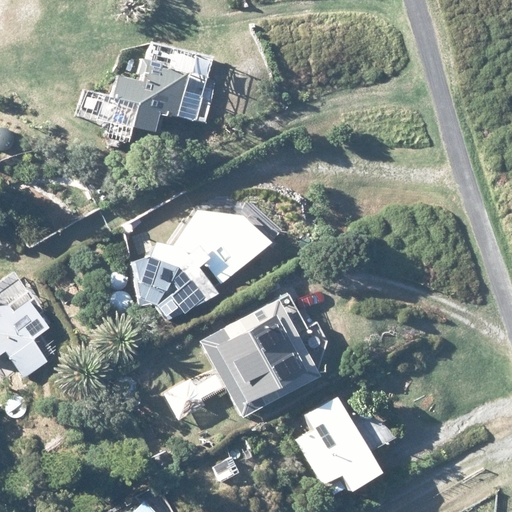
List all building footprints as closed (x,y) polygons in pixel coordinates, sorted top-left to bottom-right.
[(146,79),(121,74),(117,97),(143,103),(138,123),(159,128),(164,109),(181,113),(190,74),(170,71),(171,67),(162,65),(162,60),(149,58),(146,79)] [(171,319),(224,291),(200,265),(206,260),(224,281),(275,242),(249,213),(200,211),(181,243),(158,242),(151,258),(136,261),(144,299),(161,306),(171,319)] [(203,340),(244,415),(319,373),(279,298),(203,340)] [(10,304),(0,304),(0,353),(6,350),(25,377),(50,359),(32,336),(49,324),(31,300),(16,311),(12,310),(10,304)] [(344,472),(354,489),(385,471),(341,397),(308,416),(317,431),(300,441),(324,484),(344,472)]
